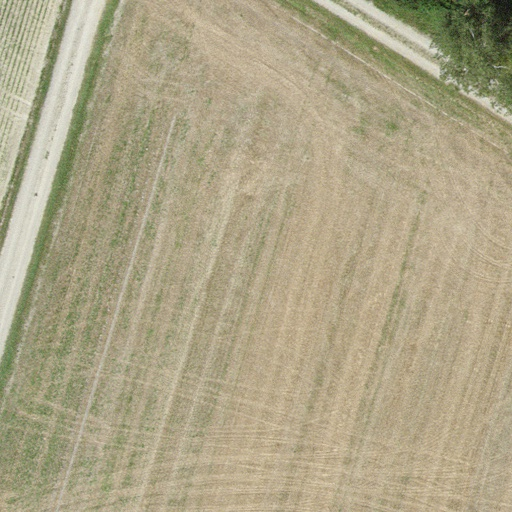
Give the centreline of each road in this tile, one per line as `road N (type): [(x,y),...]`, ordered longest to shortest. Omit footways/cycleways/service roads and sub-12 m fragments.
road 1 (track): [(94,0),(0,308)]
road 2 (track): [(300,0),(511,120)]
